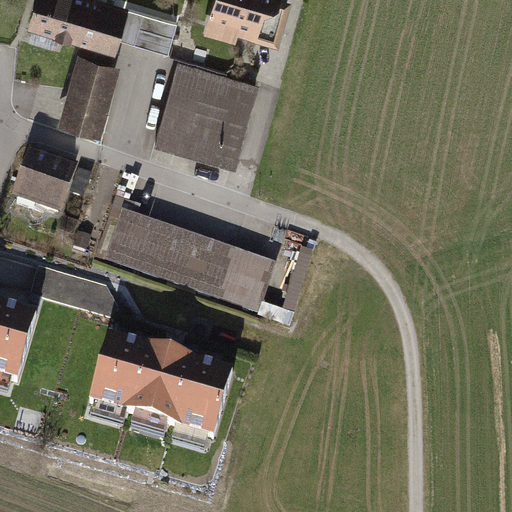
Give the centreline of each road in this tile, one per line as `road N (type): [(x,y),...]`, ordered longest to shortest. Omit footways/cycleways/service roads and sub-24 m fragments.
road 1 (residential): [(347,245),(0,119)]
road 2 (track): [(415,511),(414,357),(402,306),(380,269),(347,245)]
